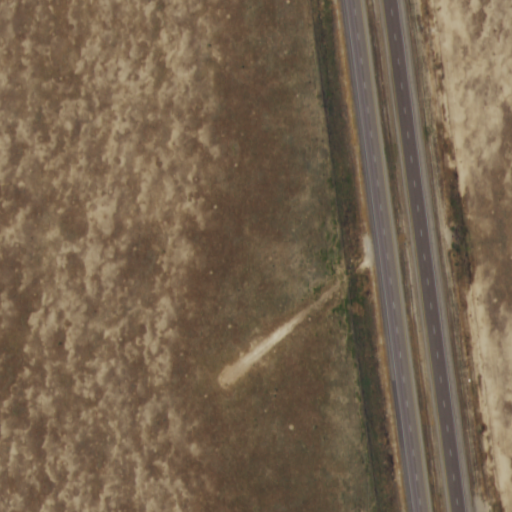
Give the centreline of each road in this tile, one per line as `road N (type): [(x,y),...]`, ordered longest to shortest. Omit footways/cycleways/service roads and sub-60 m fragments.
road 1 (trunk): [(460,511),(393,0)]
road 2 (trunk): [(349,0),(416,511)]
